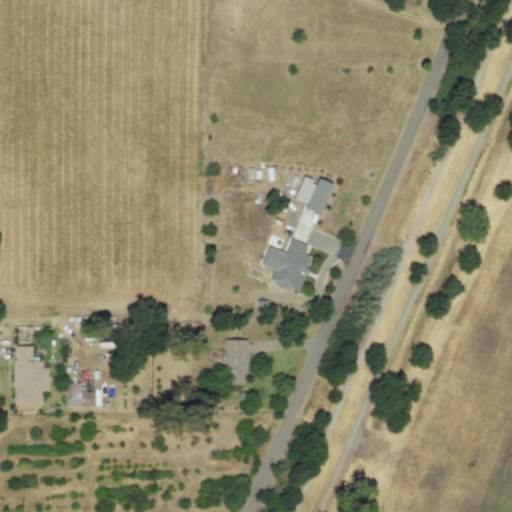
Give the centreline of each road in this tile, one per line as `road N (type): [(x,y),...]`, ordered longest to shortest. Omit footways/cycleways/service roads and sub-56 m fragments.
road 1 (residential): [(247,511),(465,0)]
road 2 (track): [(327,511),(511,80)]
